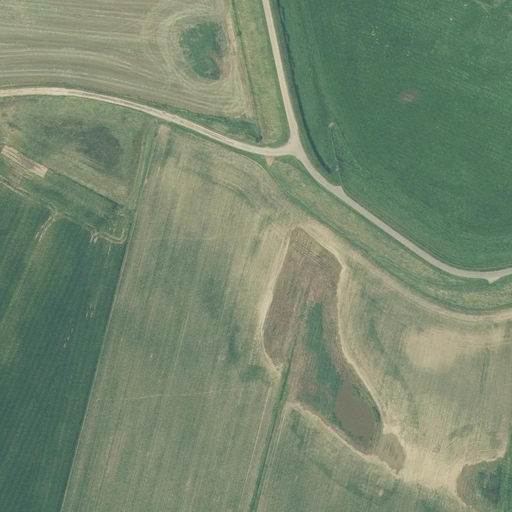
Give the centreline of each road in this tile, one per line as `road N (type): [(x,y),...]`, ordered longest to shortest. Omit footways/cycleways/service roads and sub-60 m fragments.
road 1 (unclassified): [(266,0),(297,149),(319,178),(446,268),(511,272)]
road 2 (track): [(297,149),(249,151),(149,113)]
road 3 (track): [(149,113),(76,94),(0,93)]
